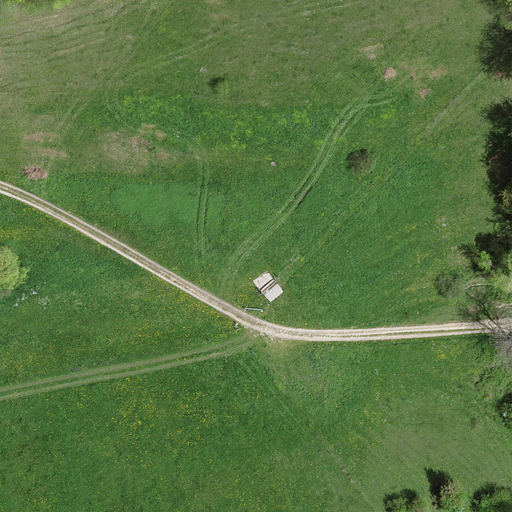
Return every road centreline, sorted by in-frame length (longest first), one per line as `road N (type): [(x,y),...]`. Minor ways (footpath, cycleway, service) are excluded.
road 1 (track): [(0,186),(241,315)]
road 2 (track): [(241,315),(322,333),(511,323)]
road 3 (track): [(241,315),(0,368)]
